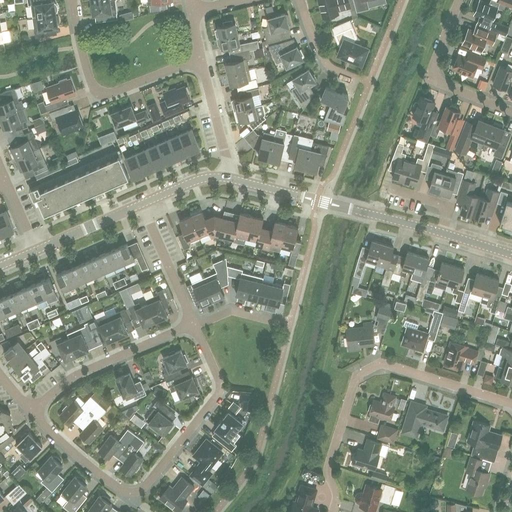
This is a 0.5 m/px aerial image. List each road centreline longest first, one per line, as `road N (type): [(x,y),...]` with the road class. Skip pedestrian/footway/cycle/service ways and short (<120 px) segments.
road 1 (residential): [(332,511),(328,469),(358,372),(380,362),(511,406)]
road 2 (residential): [(119,490),(140,490),(218,392),(193,324)]
road 3 (residential): [(200,60),(104,95),(82,64),(69,0)]
road 4 (residential): [(29,410),(74,375),(193,324)]
road 5 (residential): [(459,0),(428,79),(511,111)]
road 6 (residential): [(193,324),(143,202)]
road 7 (tertiary): [(442,233),(317,199)]
road 8 (residential): [(119,490),(29,410)]
road 9 (residential): [(200,60),(224,177)]
